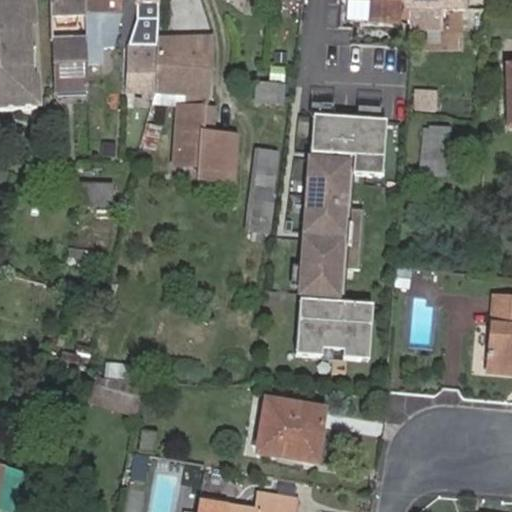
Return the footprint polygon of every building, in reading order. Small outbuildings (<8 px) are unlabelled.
[(32,0),(0,0),(0,108),(38,106),(37,79),(30,79),(28,24),(34,24),(32,0)] [(48,0),(48,16),(84,16),(84,0),(48,0)] [(84,0),(84,16),(84,32),(109,31),(109,0),(84,0)] [(156,0),(136,0),(137,19),(128,46),(127,92),(155,92),(156,47),(156,39),(156,0)] [(407,0),(408,4),(466,8),(466,0),(407,0)] [(214,35),(156,39),(156,47),(155,92),(210,100),(214,35)] [(83,38),(48,37),(48,42),(47,89),(83,90),(83,38)] [(281,107),(283,84),(252,81),(251,104),(281,107)] [(199,169),(197,182),(230,185),(235,141),(213,138),(203,137),(205,112),(181,109),(174,166),(199,169)] [(387,121),(312,115),(294,354),(367,360),(371,305),(342,303),(351,175),(383,178),(387,121)] [(444,178),(449,127),(423,124),(417,175),(444,178)] [(250,149),(244,232),(269,234),(275,150),(250,149)] [(87,208),(109,210),(111,184),(89,182),(87,208)] [(511,305),(496,304),(491,359),(487,358),(486,365),(491,365),(490,373),(511,375),(511,305)] [(145,384),(97,382),(91,403),(140,420),(145,384)] [(314,435),(319,436),(323,418),(265,408),(256,461),(308,470),(314,435)] [(313,471),(319,436),(314,435),(308,470),(313,471)] [(143,482),(146,458),(132,456),(128,480),(143,482)] [(0,511),(2,511),(12,480),(0,476),(0,511)] [(295,511),(296,506),(259,499),(256,511),(228,511),(200,508),(199,511),(295,511)]
